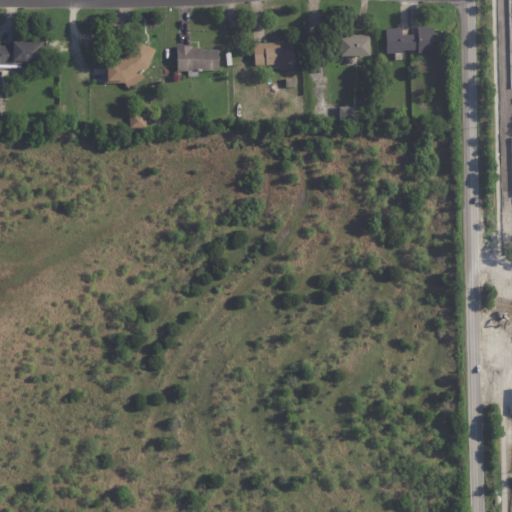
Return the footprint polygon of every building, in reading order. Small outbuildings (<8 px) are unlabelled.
[(425,53),(418,53),(418,49),(402,50),(402,53),(386,53),(385,28),(396,28),(396,26),(401,26),(401,34),(418,34),(418,26),(422,26),(422,27),(433,27),(434,52),(425,53)] [(357,54),(341,54),(341,36),(370,35),(371,54),(357,54)] [(294,64),(287,64),(287,70),(281,70),(281,69),(274,69),(274,65),(255,66),(254,44),(293,42),(295,64),(294,64)] [(42,50),(42,63),(40,63),(40,65),(0,65),(0,46),(13,46),(13,43),(42,43),(42,50)] [(137,82),(128,89),(124,84),(106,84),(105,75),(108,75),(108,64),(116,64),(134,52),(136,44),(151,51),(152,48),(156,50),(148,68),(143,71),(144,73),(142,74),(144,78),(137,82)] [(188,77),(188,71),(177,72),(177,46),(192,46),(192,49),(202,49),(202,51),(219,50),(219,71),(202,71),(202,72),(198,72),(198,77),(188,77)] [(295,86),(286,86),(285,79),(294,78),(295,86)] [(358,122),(339,123),(338,106),(357,105),(358,122)] [(129,128),(129,114),(146,114),(146,129),(129,129),(129,128)] [(43,126),(50,125),(50,126),(56,126),(56,133),(43,133),(43,126)]
